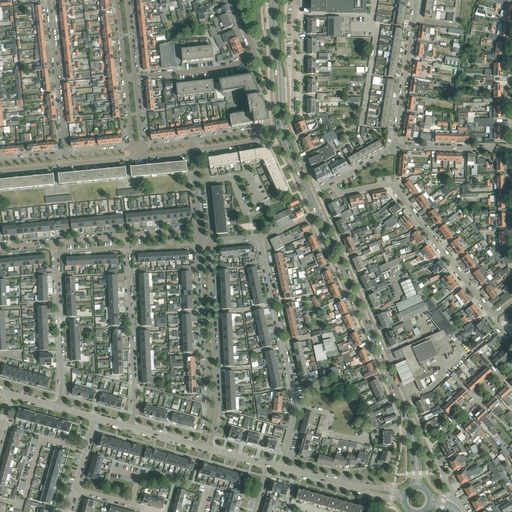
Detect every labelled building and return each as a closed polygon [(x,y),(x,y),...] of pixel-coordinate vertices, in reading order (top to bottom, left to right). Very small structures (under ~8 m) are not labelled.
[(311,13),(366,14),(365,0),(310,0),(311,7),(311,13)] [(183,12),(184,11),(181,2),(178,3),(180,9),(183,21),(185,27),(188,27),(187,24),(186,24),(183,12)] [(230,11),(227,5),(215,9),(216,13),(217,12),(218,16),(230,11)] [(487,7),(479,5),(475,15),(485,17),(487,7)] [(511,11),(511,6),(508,6),(506,5),(506,6),(503,5),(502,8),(505,9),(505,12),(511,13),(511,11)] [(212,10),(211,8),(210,6),(208,7),(208,8),(207,8),(207,7),(200,9),(197,10),(197,11),(197,13),(198,16),(203,14),(209,12),(209,11),(212,10)] [(10,9),(10,11),(10,15),(12,15),(12,11),(12,7),(2,8),(2,10),(10,9)] [(42,18),(41,11),(36,11),(36,13),(33,14),(34,19),(42,18)] [(436,11),(435,11),(433,11),(432,12),(425,11),(424,17),(424,18),(425,17),(431,18),(431,19),(435,19),(436,13),(436,11)] [(510,20),(511,13),(505,12),(503,18),(510,20)] [(222,30),(233,26),(231,20),(228,13),(217,18),(216,17),(212,18),(215,25),(219,23),(220,24),(222,30)] [(327,21),(327,17),(311,17),(311,20),(308,20),(308,27),(316,27),(319,27),(319,21),(327,21)] [(341,37),(341,22),(341,17),(327,17),(327,21),(327,34),(327,37),(330,37),(341,37)] [(403,27),(405,20),(397,18),(397,20),(393,19),(392,23),(390,22),(389,25),(397,26),(397,25),(403,26),(403,27)] [(396,27),(395,32),(389,31),(388,34),(394,35),(394,34),(402,35),(403,29),(403,28),(402,29),(396,28),(396,27)] [(463,37),(464,31),(462,30),(449,28),(449,32),(461,34),(461,36),(463,37)] [(225,43),(226,42),(236,38),(235,38),(232,31),(233,31),(233,30),(221,35),(224,43),(225,43)] [(472,39),(472,35),(470,34),(466,34),(464,43),(467,43),(468,38),(472,39)] [(226,42),(228,45),(230,44),(233,50),(241,47),(239,40),(238,37),(236,38),(226,42)] [(459,49),(461,41),(461,40),(454,39),(453,48),(459,49)] [(161,59),(161,62),(161,65),(162,68),(175,67),(175,66),(174,66),(172,43),(172,42),(171,42),(159,46),(160,53),(160,56),(161,59)] [(46,55),(45,47),(39,48),(40,49),(35,50),(36,56),(46,55)] [(207,59),(205,47),(193,48),(195,60),(207,59)] [(244,53),(241,47),(233,50),(230,51),(231,53),(233,57),(244,53)] [(195,60),(193,48),(181,50),(183,62),(195,60)] [(504,56),(504,50),(496,48),(495,52),(493,52),(493,55),(489,55),(487,55),(486,55),(486,58),(495,59),(494,59),(495,59),(500,60),(501,55),(504,56)] [(460,59),(445,57),(444,64),(459,66),(460,59)] [(47,70),(47,63),(41,63),(41,67),(37,68),(34,68),(34,71),(42,71),(42,70),(47,70)] [(395,78),(396,71),(389,70),(389,71),(385,70),(384,76),(389,77),(389,76),(395,77),(395,78)] [(228,97),(228,101),(230,116),(232,127),(254,123),(254,124),(264,123),(264,122),(268,122),(268,120),(268,119),(267,114),(266,110),(265,106),(263,103),(252,74),(218,80),(220,92),(220,93),(223,96),(228,97)] [(380,83),(381,78),(374,77),(372,85),(380,86),(380,83)] [(388,79),(385,79),(384,84),(383,84),(383,86),(386,87),(387,86),(394,87),(395,80),(394,80),(388,79)] [(213,80),(200,82),(202,94),(214,93),(213,80)] [(430,83),(422,82),(419,81),(416,81),(411,80),(410,86),(418,87),(425,89),(429,89),(430,83)] [(165,83),(165,87),(164,87),(164,91),(165,93),(169,92),(170,91),(170,88),(173,88),(172,82),(165,83)] [(190,95),(202,94),(200,82),(188,83),(190,95)] [(188,83),(176,84),(177,97),(190,95),(188,83)] [(4,99),(4,95),(18,94),(18,99),(19,99),(21,99),(22,99),(21,90),(20,90),(17,91),(2,92),(0,92),(0,99),(2,100),(4,99)] [(423,106),(423,103),(424,102),(415,101),(415,99),(408,98),(407,104),(415,105),(418,106),(423,106)] [(475,113),(468,113),(468,116),(468,123),(475,123),(478,123),(482,123),(482,120),(475,120),(475,119),(475,113)] [(231,127),(228,114),(226,114),(227,121),(221,122),(222,129),(228,128),(228,127),(231,127)] [(415,117),(413,117),(406,115),(404,123),(411,124),(412,124),(414,124),(415,117)] [(433,117),(426,116),(425,123),(420,123),(419,125),(432,127),(433,123),(433,117)] [(202,132),(201,127),(200,126),(200,122),(199,119),(194,120),(194,127),(196,133),(202,132)] [(294,125),(296,130),(307,126),(306,121),(304,121),(294,125)] [(387,129),(388,122),(381,121),(381,122),(380,126),(376,125),(376,128),(380,128),(381,128),(387,129)] [(415,124),(414,124),(412,124),(411,124),(404,123),(403,130),(414,132),(415,124)] [(309,130),(307,126),(296,130),(298,135),(309,130)] [(338,138),(334,132),(333,130),(331,132),(324,136),(328,144),(333,141),(336,139),(338,138)] [(413,138),(414,132),(403,130),(402,137),(409,138),(410,137),(413,138)] [(468,140),(468,137),(468,134),(467,134),(467,131),(458,131),(457,134),(457,141),(468,142),(468,140)] [(421,133),(419,141),(426,142),(431,142),(431,141),(431,138),(431,134),(421,133)] [(490,139),(484,139),(485,143),(494,144),(494,140),(503,140),(502,133),(493,134),(490,134),(490,139)] [(313,144),(319,142),(317,137),(314,139),(313,138),(311,139),(310,137),(301,140),(304,146),(312,143),(313,144)] [(380,140),(375,143),(373,140),(371,141),(373,144),(374,144),(377,151),(384,147),(383,147),(380,141),(380,140)] [(377,151),(374,144),(373,144),(371,141),(368,143),(366,144),(368,147),(372,153),(377,151)] [(314,148),(318,146),(320,145),(319,142),(313,144),(312,143),(304,146),(306,151),(314,148)] [(372,153),(368,147),(364,149),(362,146),(360,147),(362,150),(363,150),(367,156),(372,153)] [(335,155),(331,147),(324,151),(322,148),(316,153),(315,152),(307,155),(308,160),(311,168),(323,163),(322,162),(325,161),(335,155)] [(367,156),(363,150),(362,150),(360,147),(357,149),(355,150),(357,153),(358,153),(362,159),(367,156)] [(275,161),(272,155),(271,153),(269,152),(267,150),(265,150),(263,149),(261,149),(254,150),(256,161),(261,160),(263,162),(265,166),(275,161)] [(256,161),(254,150),(239,153),(241,163),(256,161)] [(362,159),(358,153),(357,153),(354,155),(352,152),(350,153),(352,156),(353,156),(356,162),(362,159)] [(241,163),(239,153),(224,156),(225,166),(241,163)] [(356,162),(353,156),(352,156),(348,158),(347,155),(345,156),(347,160),(348,159),(351,165),(350,165),(350,166),(356,162)] [(503,164),(503,158),(496,158),(496,155),(493,155),(493,161),(496,161),(496,165),(503,164)] [(225,166),(224,156),(208,158),(210,169),(225,166)] [(343,169),(348,167),(344,159),(339,162),(343,169)] [(186,163),(168,164),(169,174),(187,172),(186,161),(186,163)] [(281,175),(275,161),(265,166),(272,180),(281,175)] [(334,165),(338,172),(343,169),(339,162),(334,165)] [(313,171),(317,182),(330,177),(332,175),(327,166),(328,165),(327,163),(313,171)] [(169,174),(168,164),(149,166),(150,176),(169,174)] [(333,175),(338,172),(334,165),(329,167),(333,175)] [(150,176),(149,166),(131,168),(131,167),(132,177),(150,176)] [(125,169),(109,170),(110,180),(127,178),(126,167),(125,167),(125,169)] [(110,180),(109,170),(92,172),(93,181),(110,180)] [(409,170),(406,170),(399,170),(398,177),(401,177),(404,181),(408,178),(407,177),(405,178),(405,177),(406,177),(406,176),(409,176),(409,170)] [(93,181),(92,172),(75,173),(76,183),(93,181)] [(76,183),(75,173),(59,175),(59,174),(58,174),(60,185),(76,183)] [(55,185),(54,174),(53,174),(53,176),(35,177),(36,187),(55,185)] [(288,190),(281,175),(272,180),(278,194),(288,190)] [(410,181),(409,179),(410,179),(412,178),(411,176),(408,178),(404,181),(406,184),(404,185),(408,190),(413,186),(410,181)] [(36,187),(35,177),(17,179),(18,189),(36,187)] [(0,190),(18,189),(17,179),(0,180),(0,190)] [(224,202),(222,186),(212,187),(213,203),(224,202)] [(417,191),(413,186),(408,190),(412,195),(414,194),(415,196),(419,194),(417,192),(417,191)] [(388,199),(386,190),(379,191),(380,197),(381,200),(388,199)] [(380,197),(379,191),(372,193),(374,203),(377,202),(377,203),(380,203),(379,199),(378,198),(380,197)] [(426,200),(422,195),(424,194),(422,191),(419,194),(415,196),(417,199),(416,200),(420,205),(426,200)] [(364,205),(362,195),(361,195),(358,196),(358,195),(356,196),(358,206),(364,205)] [(358,206),(356,196),(352,197),(350,198),(349,197),(350,205),(351,205),(352,208),(354,208),(357,207),(357,206),(358,206)] [(440,206),(444,202),(447,200),(445,197),(442,199),(441,200),(438,202),(438,203),(440,205),(440,206)] [(287,205),(289,208),(299,204),(296,199),(289,203),(289,204),(287,205)] [(393,200),(382,208),(385,211),(389,208),(391,207),(396,203),(393,200)] [(432,207),(430,205),(426,200),(420,205),(424,210),(425,209),(427,211),(432,207)] [(225,218),(224,202),(213,203),(215,219),(225,218)] [(328,205),(331,212),(338,208),(335,202),(328,205)] [(438,203),(432,207),(427,211),(429,213),(427,214),(431,220),(437,215),(434,210),(440,205),(438,203)] [(401,210),(397,204),(392,208),(391,207),(389,208),(390,210),(392,209),(396,214),(401,210)] [(440,215),(450,208),(448,206),(439,214),(440,215)] [(292,215),(290,210),(294,208),(293,207),(290,209),(284,211),(287,217),(290,215),(292,220),(304,215),(301,210),(292,215)] [(339,211),(343,209),(342,207),(338,208),(331,212),(333,218),(341,215),(339,211)] [(394,220),(398,218),(395,214),(384,223),(386,226),(394,220)] [(409,221),(405,215),(398,221),(402,227),(409,221)] [(441,220),(437,215),(431,220),(435,225),(436,224),(438,226),(447,219),(445,217),(441,220)] [(227,233),(225,218),(215,219),(216,234),(227,233)] [(345,222),(344,220),(344,219),(336,223),(338,229),(346,226),(344,222),(345,222)] [(449,230),(445,225),(450,221),(448,219),(447,219),(438,226),(440,228),(439,229),(443,235),(449,230)] [(394,220),(386,226),(382,229),(379,231),(380,233),(383,231),(388,227),(389,229),(397,223),(394,220)] [(413,226),(409,221),(402,227),(406,232),(413,226)] [(301,227),(300,226),(292,230),(294,234),(298,231),(300,234),(310,229),(308,224),(301,227)] [(347,225),(346,226),(338,229),(341,235),(350,231),(347,225)] [(368,226),(360,229),(352,232),(354,235),(363,232),(369,230),(368,226)] [(415,228),(409,232),(410,233),(405,235),(406,237),(411,234),(417,230),(415,228)] [(453,235),(449,230),(443,235),(447,240),(448,239),(450,241),(453,238),(451,236),(453,235)] [(411,243),(421,236),(417,231),(411,235),(413,237),(409,240),(409,239),(402,241),(402,240),(400,241),(401,241),(397,242),(397,241),(392,242),(393,245),(385,248),(386,251),(390,249),(391,249),(407,243),(409,244),(411,243)] [(275,251),(279,249),(284,247),(279,236),(270,240),(275,251)] [(313,236),(309,238),(307,238),(309,242),(305,243),(306,246),(316,242),(313,236)] [(345,245),(358,239),(356,236),(351,239),(350,237),(343,240),(345,245)] [(415,247),(424,240),(421,236),(411,243),(415,247)] [(454,249),(460,245),(463,242),(461,239),(460,240),(458,242),(456,239),(455,241),(453,238),(450,241),(451,243),(450,244),(454,249)] [(359,242),(358,240),(358,239),(345,245),(348,250),(355,246),(354,245),(359,242)] [(369,248),(371,248),(381,243),(383,243),(381,240),(376,242),(368,245),(369,248)] [(318,247),(316,242),(306,246),(304,247),(305,249),(311,247),(313,250),(318,247)] [(428,245),(422,250),(420,251),(420,252),(424,257),(427,255),(432,250),(428,245)] [(464,250),(460,245),(454,249),(458,255),(459,254),(461,256),(464,253),(463,251),(464,250)] [(470,254),(473,251),(478,248),(476,245),(475,247),(474,246),(471,249),(468,251),(470,254)] [(254,246),(244,247),(245,257),(248,257),(248,254),(254,253),(254,246)] [(356,248),(355,246),(348,250),(350,255),(362,249),(360,246),(356,248)] [(431,260),(436,256),(432,250),(427,255),(431,260)] [(145,263),(144,254),(142,254),(142,253),(138,253),(138,257),(134,257),(134,263),(145,263)] [(321,253),(318,255),(313,257),(315,263),(324,259),(321,253)] [(466,255),(464,253),(461,256),(463,258),(461,259),(465,264),(472,259),(468,254),(466,255)] [(305,261),(312,257),(311,254),(303,257),(299,259),(302,265),(302,267),(303,268),(307,266),(307,265),(305,261)] [(360,256),(357,258),(352,260),(355,266),(363,262),(360,256)] [(391,270),(390,268),(403,262),(399,257),(389,262),(386,263),(379,267),(382,274),(391,270)] [(326,265),(324,259),(315,263),(312,264),(313,267),(319,264),(320,267),(314,270),(316,273),(322,270),(321,267),(326,265)] [(476,265),(472,259),(465,264),(469,269),(471,268),(472,271),(476,268),(474,266),(476,265)] [(445,268),(440,261),(434,266),(430,269),(434,275),(438,272),(439,273),(445,268)] [(365,269),(363,262),(355,266),(358,272),(365,269)] [(477,270),(476,268),(472,271),(474,273),(473,274),(477,279),(486,272),(482,266),(477,270)] [(257,271),(256,267),(247,269),(248,275),(257,273),(256,271),(257,271)] [(382,274),(379,267),(369,271),(371,274),(375,272),(378,278),(383,276),(382,274)] [(500,273),(502,271),(500,268),(494,273),(496,276),(498,274),(500,273)] [(329,271),(324,273),(323,273),(324,277),(321,278),(322,280),(331,276),(329,271)] [(487,279),(486,278),(489,275),(486,272),(477,279),(481,284),(482,283),(484,286),(489,281),(488,279),(487,279)] [(429,277),(430,282),(440,278),(438,273),(429,277)] [(367,275),(365,276),(360,278),(363,284),(370,281),(367,275)] [(443,283),(440,285),(443,289),(446,287),(449,284),(455,280),(451,275),(448,277),(447,275),(441,280),(443,283)] [(334,282),(331,276),(322,280),(322,281),(323,284),(327,282),(328,285),(334,282)] [(260,283),(259,279),(250,281),(251,287),(259,285),(259,283),(260,283)] [(374,280),(370,281),(363,284),(366,291),(373,288),(376,286),(377,286),(374,280)] [(400,284),(405,296),(407,299),(416,295),(410,280),(400,284)] [(443,289),(445,291),(448,289),(450,292),(459,285),(455,280),(449,284),(446,287),(443,289)] [(493,290),(496,287),(491,280),(489,281),(484,286),(485,288),(484,289),(488,294),(493,290)] [(319,285),(318,282),(315,284),(311,286),(314,292),(316,291),(314,287),(319,285)] [(335,284),(330,286),(329,287),(330,290),(326,292),(327,294),(332,292),(337,290),(335,284)] [(291,286),(281,288),(283,294),(292,292),(295,291),(294,286),(291,286)] [(340,296),(337,290),(332,292),(334,298),(340,296)] [(462,290),(457,294),(461,299),(466,295),(462,290)] [(500,298),(493,290),(488,294),(492,299),(489,301),(492,304),(500,298)] [(262,295),(262,291),(252,293),(254,300),(262,298),(262,295)] [(380,295),(378,296),(376,297),(375,293),(368,296),(368,297),(367,298),(368,300),(369,300),(370,300),(371,303),(380,299),(381,298),(380,295)] [(399,313),(422,302),(422,301),(418,294),(416,295),(407,299),(405,296),(403,297),(402,298),(402,299),(402,300),(403,301),(401,302),(395,304),(399,313)] [(466,295),(461,299),(464,304),(463,305),(464,307),(469,303),(468,302),(470,300),(466,295)] [(321,309),(316,296),(311,299),(315,307),(317,310),(321,309)] [(382,298),(381,298),(380,299),(371,303),(374,309),(380,306),(384,304),(382,298)] [(428,312),(437,306),(431,298),(423,304),(427,311),(428,312)] [(342,302),(335,305),(336,308),(337,311),(345,307),(342,302)] [(403,322),(409,319),(424,312),(427,311),(423,304),(422,302),(399,313),(402,320),(403,322)] [(178,306),(178,304),(174,304),(167,304),(168,307),(168,312),(174,312),(174,309),(174,306),(178,306)] [(469,316),(478,310),(474,305),(465,311),(469,316)] [(439,309),(437,306),(428,312),(427,311),(424,312),(425,316),(427,315),(440,332),(442,331),(452,326),(439,309)] [(345,307),(337,311),(334,312),(335,314),(336,315),(340,313),(342,316),(347,313),(345,307)] [(264,313),(263,309),(254,311),(256,317),(264,316),(263,313),(264,313)] [(473,321),(482,315),(478,310),(469,316),(473,321)] [(388,311),(384,313),(377,316),(380,322),(387,319),(391,317),(388,311)] [(348,315),(344,317),(343,317),(345,323),(351,321),(348,315)] [(390,326),(387,319),(380,322),(381,325),(380,326),(381,329),(382,328),(383,329),(390,326)] [(267,325),(266,321),(257,323),(258,330),(266,328),(266,326),(267,325)] [(353,326),(351,321),(345,323),(342,325),(343,328),(346,326),(348,329),(353,326)] [(480,332),(487,327),(483,321),(476,326),(480,332)] [(394,331),(405,327),(404,326),(403,323),(393,328),(394,330),(394,331)] [(465,331),(472,326),(470,323),(462,329),(464,332),(465,331)] [(445,336),(456,331),(452,326),(442,331),(440,332),(423,339),(425,344),(431,341),(438,356),(452,350),(445,336)] [(474,329),(472,326),(465,331),(464,332),(461,334),(463,336),(467,333),(467,334),(474,329)] [(491,332),(487,327),(480,332),(477,334),(481,339),(482,339),(491,332)] [(302,336),(301,330),(298,331),(291,332),(292,338),(302,336)] [(397,337),(394,331),(385,334),(388,341),(397,337)] [(356,332),(351,334),(350,335),(352,338),(348,340),(349,342),(359,338),(356,332)] [(323,344),(313,346),(316,362),(327,360),(325,352),(336,349),(333,343),(336,342),(334,338),(332,333),(326,334),(327,340),(323,341),(323,344)] [(269,338),(269,334),(259,336),(261,342),(269,340),(269,338)] [(401,339),(398,340),(397,337),(388,341),(391,347),(402,342),(401,339)] [(361,344),(359,338),(349,342),(346,344),(347,347),(351,345),(353,348),(361,344)] [(438,356),(431,341),(425,344),(423,339),(393,352),(396,359),(406,357),(415,377),(428,371),(424,362),(438,356)] [(484,341),(482,339),(481,339),(475,343),(475,344),(469,348),(471,351),(484,341)] [(349,352),(347,347),(346,344),(345,344),(338,347),(342,356),(349,352)] [(490,362),(488,360),(483,354),(482,355),(479,351),(488,345),(486,344),(475,352),(477,353),(477,354),(480,357),(487,365),(490,362)] [(304,351),(304,348),(295,350),(296,356),(303,355),(302,351),(304,351)] [(503,362),(509,357),(506,354),(510,350),(507,348),(500,354),(498,351),(495,354),(498,356),(498,357),(503,362)] [(364,350),(359,352),(358,352),(360,355),(355,357),(356,360),(366,356),(364,350)] [(275,355),(274,351),(265,353),(266,359),(275,357),(274,355),(275,355)] [(349,353),(342,356),(346,364),(353,361),(352,359),(349,360),(351,359),(349,353)] [(183,362),(176,362),(175,356),(170,356),(170,364),(183,364),(183,362)] [(366,356),(356,360),(357,363),(362,361),(363,364),(369,361),(366,356)] [(275,359),(275,357),(266,359),(267,365),(277,363),(276,359),(275,359)] [(503,362),(498,357),(495,359),(493,357),(491,360),(488,360),(490,362),(491,363),(492,362),(498,367),(503,362)] [(306,367),(305,363),(307,363),(306,360),(297,362),(298,368),(306,367)] [(327,360),(316,362),(318,370),(329,367),(327,360)] [(414,379),(405,361),(395,365),(404,384),(414,379)] [(278,367),(277,363),(267,365),(268,368),(265,369),(265,372),(277,369),(277,367),(278,367)] [(370,363),(367,365),(363,367),(363,366),(363,367),(362,367),(363,370),(362,370),(364,373),(366,379),(372,375),(377,373),(375,369),(373,369),(370,363)] [(337,367),(327,369),(328,374),(330,374),(331,377),(338,375),(337,370),(337,367)] [(487,377),(492,373),(487,367),(482,372),(487,377)] [(278,371),(277,369),(265,372),(266,375),(269,374),(270,377),(280,375),(279,371),(278,371)] [(431,370),(428,371),(415,377),(414,378),(419,391),(424,389),(426,388),(423,380),(433,375),(431,370)] [(482,372),(480,374),(477,371),(476,372),(474,374),(477,377),(482,382),(487,377),(482,372)] [(309,375),(309,373),(300,374),(301,381),(308,379),(308,375),(309,375)] [(280,379),(280,375),(270,377),(271,383),(280,381),(279,379),(280,379)] [(44,377),(38,376),(36,385),(41,387),(42,386),(44,377)] [(156,383),(155,378),(155,376),(151,377),(142,377),(142,384),(147,384),(147,387),(154,389),(154,383),(156,383)] [(50,379),(44,377),(42,386),(47,388),(50,379)] [(476,387),(482,382),(477,377),(471,382),(476,387)] [(372,382),(370,383),(372,389),(380,386),(377,380),(372,382)] [(280,384),(280,381),(271,383),(267,384),(267,387),(272,386),(273,390),(282,388),(281,383),(280,384)] [(471,392),(476,387),(471,382),(469,384),(466,386),(471,392)] [(75,383),(72,395),(77,396),(81,385),(75,383)] [(99,390),(98,396),(101,397),(99,402),(105,404),(107,395),(109,390),(103,389),(104,385),(101,384),(99,390)] [(77,396),(83,398),(86,386),(81,385),(77,396)] [(86,386),(83,398),(88,399),(91,388),(86,386)] [(380,386),(372,389),(376,397),(383,393),(380,386)] [(511,393),(509,390),(506,387),(501,391),(511,403),(511,396),(510,394),(511,393)] [(91,388),(88,399),(93,400),(95,395),(98,396),(99,390),(91,388)] [(196,394),(196,388),(184,388),(184,390),(184,391),(188,391),(188,394),(187,394),(187,397),(193,397),(193,394),(196,394)] [(463,399),(468,394),(463,389),(458,394),(463,399)] [(511,403),(501,391),(496,396),(501,402),(503,400),(503,401),(505,399),(507,401),(506,402),(509,404),(507,405),(507,404),(505,406),(510,411),(511,413),(511,412),(511,407),(511,403)] [(436,399),(433,392),(421,397),(423,400),(424,399),(425,400),(433,396),(435,400),(436,399)] [(376,404),(370,407),(372,412),(374,411),(375,411),(374,408),(379,406),(377,404),(383,401),(386,400),(383,393),(376,397),(373,398),(376,404)] [(463,399),(458,394),(455,397),(452,395),(451,396),(458,404),(463,399)] [(110,405),(115,407),(118,396),(113,395),(112,396),(110,405)] [(118,396),(115,407),(121,408),(122,403),(125,404),(127,398),(118,395),(118,396)] [(458,404),(451,396),(448,398),(451,401),(448,404),(453,409),(458,404)] [(494,398),(490,401),(500,413),(502,414),(504,412),(502,409),(498,405),(500,404),(494,398)] [(427,405),(425,400),(424,399),(423,400),(415,403),(418,409),(427,405)] [(500,413),(490,401),(486,405),(492,411),(494,409),(500,417),(503,415),(502,414),(500,413)] [(147,403),(143,414),(149,416),(152,407),(153,405),(147,403)] [(447,414),(453,409),(448,404),(442,408),(447,414)] [(375,411),(374,411),(375,414),(376,415),(381,413),(382,416),(387,414),(387,416),(387,415),(390,415),(395,413),(391,405),(386,407),(380,409),(375,411)] [(430,410),(429,408),(427,405),(418,409),(421,415),(427,412),(430,410)] [(157,408),(154,417),(155,417),(160,419),(163,407),(157,406),(157,408)] [(163,407),(160,419),(165,420),(166,415),(169,416),(171,410),(163,407)] [(19,409),(16,418),(22,420),(24,411),(19,409)] [(482,409),(478,412),(492,428),(493,429),(495,427),(491,422),(486,416),(488,415),(486,412),(482,409)] [(171,410),(169,416),(172,417),(171,422),(177,423),(180,412),(171,410)] [(367,413),(365,414),(368,426),(375,424),(376,427),(379,426),(375,414),(374,411),(372,412),(367,413)] [(432,427),(439,424),(441,422),(438,416),(439,415),(437,411),(424,417),(426,421),(425,422),(427,426),(423,429),(425,433),(433,429),(432,427)] [(180,412),(177,423),(182,425),(185,413),(180,412)] [(492,428),(478,412),(474,416),(480,422),(482,420),(486,425),(490,430),(492,428)] [(182,425),(181,425),(187,426),(190,415),(185,413),(182,425)] [(390,421),(397,419),(395,414),(381,419),(382,422),(385,421),(385,424),(383,425),(384,427),(391,425),(390,421)] [(190,415),(187,426),(193,428),(194,423),(197,424),(199,417),(190,415)] [(484,434),(474,423),(470,419),(466,423),(478,436),(480,438),(484,434)] [(66,422),(64,431),(69,433),(72,424),(66,422)] [(478,436),(466,423),(462,427),(466,431),(472,438),(470,439),(471,439),(472,441),(478,436)] [(228,429),(227,431),(230,432),(229,438),(234,439),(238,427),(229,425),(228,429)] [(234,439),(234,440),(240,441),(242,435),(245,436),(246,429),(238,427),(234,439)] [(19,441),(20,434),(22,434),(23,431),(16,429),(15,432),(12,432),(10,438),(17,440),(19,441)] [(246,429),(245,436),(248,436),(246,442),(248,443),(247,444),(251,445),(251,444),(252,444),(255,432),(246,429)] [(461,441),(465,438),(464,436),(459,430),(453,436),(456,440),(460,444),(460,443),(459,443),(461,441)] [(394,436),(394,432),(382,431),(382,432),(383,432),(383,445),(386,445),(388,445),(389,445),(391,445),(391,438),(394,438),(393,438),(393,436),(394,436)] [(255,432),(252,444),(258,445),(259,440),(262,440),(264,434),(255,432)] [(264,434),(262,440),(265,441),(264,448),(269,449),(270,449),(269,449),(273,437),(264,434)] [(99,436),(97,445),(103,447),(105,437),(105,438),(105,437),(99,436)] [(273,437),(269,449),(270,449),(270,450),(274,451),(274,450),(275,450),(277,444),(280,445),(282,439),(273,437)] [(16,444),(17,440),(10,438),(8,445),(15,447),(18,448),(19,445),(16,444)] [(116,440),(113,450),(118,451),(121,442),(116,440)] [(444,452),(452,448),(451,446),(452,446),(450,443),(449,443),(448,441),(446,443),(447,444),(441,447),(444,452)] [(131,445),(129,454),(134,455),(137,446),(131,444),(131,445)] [(465,450),(460,444),(457,445),(461,452),(465,450)] [(13,454),(15,447),(8,445),(7,452),(13,454)] [(470,447),(474,454),(479,451),(475,445),(470,447)] [(502,445),(500,448),(502,450),(508,457),(511,455),(502,445)] [(137,446),(134,455),(140,457),(142,448),(137,446)] [(486,450),(482,446),(479,449),(483,453),(486,456),(489,454),(486,450)] [(452,448),(444,452),(447,458),(453,454),(455,453),(452,448)] [(53,449),(51,455),(54,455),(63,458),(64,452),(53,449)] [(146,449),(144,458),(150,460),(152,450),(146,449)] [(308,452),(300,449),(298,455),(303,456),(302,459),(309,461),(310,458),(309,458),(311,452),(308,452)] [(152,450),(150,460),(155,461),(158,452),(152,450)] [(508,457),(502,450),(499,452),(502,455),(498,458),(501,462),(508,457)] [(11,460),(13,454),(7,452),(5,459),(11,460)] [(350,464),(352,457),(353,454),(348,452),(346,459),(345,463),(344,465),(347,466),(348,465),(348,464),(350,464)] [(339,465),(341,457),(341,455),(336,453),(334,459),(335,459),(333,464),(334,464),(333,465),(336,466),(337,465),(339,465)] [(367,465),(368,460),(370,455),(364,453),(364,456),(361,464),(367,465)] [(51,455),(50,459),(50,460),(52,460),(61,463),(63,458),(54,455),(51,455)] [(464,459),(466,458),(465,455),(462,457),(460,455),(456,458),(449,461),(451,466),(464,459)] [(94,456),(92,462),(102,464),(103,458),(94,456)] [(173,456),(171,465),(176,467),(178,458),(179,458),(179,457),(173,456)] [(388,464),(389,458),(382,456),(380,462),(377,461),(377,464),(382,465),(383,462),(388,464)] [(460,465),(470,459),(469,456),(466,458),(464,459),(451,466),(454,471),(461,467),(460,465)] [(9,467),(11,460),(5,459),(3,465),(9,467)] [(50,460),(49,465),(60,468),(61,463),(52,460),(50,460)] [(189,460),(186,470),(192,471),(195,462),(189,460)] [(497,468),(495,466),(493,461),(488,464),(491,471),(497,468)] [(201,464),(199,473),(205,475),(207,465),(201,464)] [(8,471),(9,467),(3,465),(1,472),(7,474),(11,475),(11,472),(8,471)] [(49,465),(47,470),(58,473),(60,468),(49,465)] [(459,480),(478,469),(479,468),(478,465),(469,470),(467,471),(466,469),(456,475),(459,480)] [(471,479),(470,477),(473,475),(472,474),(474,473),(474,474),(482,470),(481,468),(479,468),(478,469),(459,480),(461,484),(471,479)] [(500,475),(499,473),(497,468),(491,471),(493,474),(490,475),(492,479),(489,480),(489,481),(500,475)] [(508,481),(503,471),(502,469),(500,470),(501,472),(499,473),(500,475),(504,481),(506,485),(511,482),(510,480),(508,481)] [(47,470),(46,476),(47,476),(48,476),(57,478),(58,473),(47,470)] [(89,472),(88,478),(97,480),(99,474),(99,475),(89,472),(90,472),(89,472)] [(238,474),(236,484),(241,485),(242,482),(243,482),(244,478),(243,478),(244,475),(238,474)] [(504,481),(500,475),(489,481),(490,482),(491,482),(492,484),(499,480),(500,483),(504,481)] [(271,482),(268,491),(274,493),(277,484),(271,482)] [(466,493),(482,485),(481,483),(479,483),(472,487),(470,485),(463,488),(466,493)] [(475,492),(480,489),(481,488),(480,487),(481,486),(482,488),(487,485),(485,483),(482,485),(466,493),(469,498),(476,494),(475,492)] [(282,486),(280,494),(289,496),(290,490),(287,489),(288,487),(282,486)] [(190,496),(191,493),(179,489),(177,496),(183,498),(184,495),(190,496)] [(310,503),(313,494),(299,490),(296,499),(310,503)] [(497,496),(502,494),(505,492),(504,490),(493,496),(495,498),(498,497),(497,496)] [(229,493),(228,498),(237,501),(238,495),(229,493)] [(150,504),(151,498),(152,495),(145,494),(145,496),(141,495),(139,501),(143,502),(143,503),(150,504)] [(324,507),(327,498),(313,494),(310,503),(324,507)] [(40,496),(39,502),(50,505),(51,499),(42,497),(43,497),(40,496)] [(182,504),(183,498),(177,496),(175,502),(182,504)] [(163,508),(165,499),(159,497),(158,499),(156,506),(163,508)] [(474,507),(486,499),(486,498),(485,497),(479,500),(478,498),(471,502),(474,507)] [(156,506),(158,499),(151,498),(150,504),(156,506)] [(237,501),(228,498),(226,498),(224,503),(225,504),(225,503),(235,506),(236,506),(237,501)] [(267,498),(265,504),(273,507),(275,500),(267,498)] [(338,511),(341,501),(327,498),(324,507),(338,511)] [(93,508),(94,502),(85,499),(83,506),(90,508),(93,508)] [(487,500),(486,499),(474,507),(476,511),(483,508),(482,506),(488,502),(487,500)] [(341,511),(353,511),(355,505),(341,501),(338,511),(341,511)] [(181,507),(182,504),(175,502),(173,509),(180,511),(182,511),(183,508),(181,507)] [(507,511),(509,511),(505,505),(504,502),(498,505),(500,509),(497,511),(507,511)]
